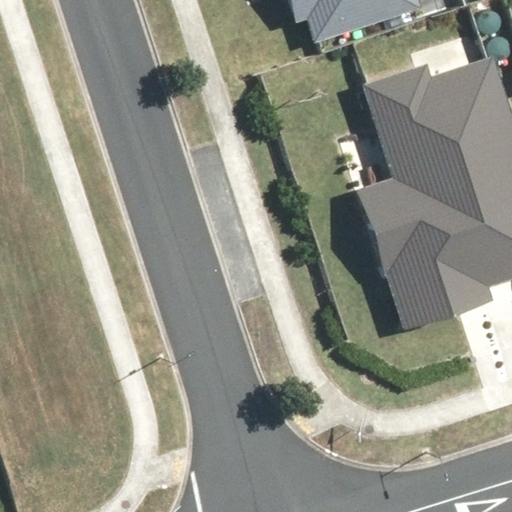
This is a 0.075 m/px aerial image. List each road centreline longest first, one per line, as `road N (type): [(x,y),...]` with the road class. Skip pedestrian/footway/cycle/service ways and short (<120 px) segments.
road 1 (residential): [(231,511),(70,0)]
road 2 (residential): [(382,511),(511,464)]
